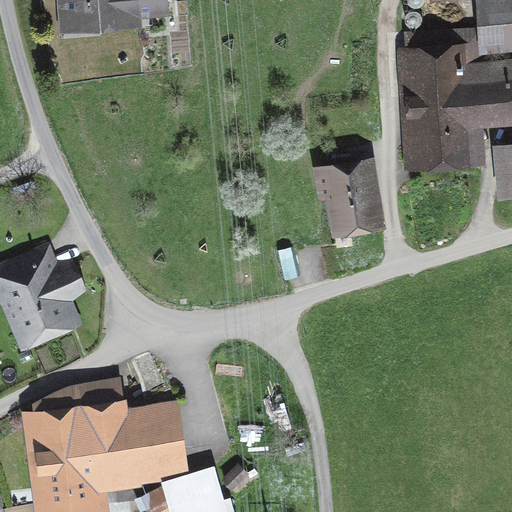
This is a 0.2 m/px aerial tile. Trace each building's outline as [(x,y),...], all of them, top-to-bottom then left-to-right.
[(166,11),(165,0),(65,0),(68,24),(136,19),(135,13),(166,11)] [(511,0),(481,0),(483,27),(484,45),(511,43),(511,0)] [(485,63),(484,45),(483,27),(409,31),(417,159),(474,155),(472,127),(467,128),(466,119),(511,116),(511,100),(511,78),(482,79),(481,63),(485,63)] [(511,145),(501,146),(506,194),(511,193),(511,145)] [(319,169),(329,223),(339,221),(339,225),(375,219),(365,161),(319,169)] [(66,317),(55,292),(81,282),(72,261),(55,267),(46,244),(0,262),(0,272),(2,272),(27,332),(66,317)] [(58,391),(34,401),(49,511),(95,505),(90,468),(116,465),(118,481),(131,479),(130,469),(182,462),(178,430),(147,433),(144,406),(123,409),(119,383),(58,391)] [(222,511),(211,471),(168,483),(175,511),(222,511)] [(165,484),(137,498),(141,508),(151,503),(153,507),(172,498),(165,484)]
